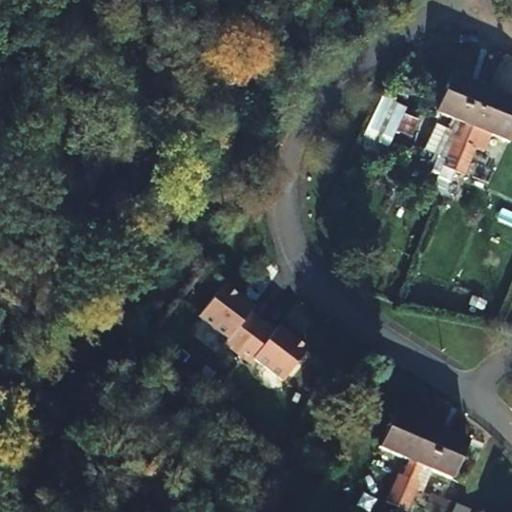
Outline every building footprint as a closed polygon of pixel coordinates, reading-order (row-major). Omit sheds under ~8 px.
[(441,169),(453,174),(487,93),(451,77),(435,114),(466,128),(458,144),(452,142),(441,169)] [(511,103),(487,93),(453,174),(464,179),(475,151),(469,149),(477,132),(507,145),(511,133),(511,103)] [(380,94),(362,135),(385,145),(403,104),(380,94)] [(500,194),(511,198),(511,165),(500,194)] [(237,352),(262,321),(248,310),(252,305),(222,281),(198,312),(228,337),(224,341),(237,352)] [(262,321),(237,352),(250,363),(254,358),(284,382),(309,351),(280,328),(276,332),(262,321)] [(394,510),(431,428),(395,412),(379,448),(409,462),(401,478),(395,476),(383,504),(394,510)] [(335,453),(350,460),(361,433),(346,427),(335,453)] [(467,443),(431,428),(394,510),(399,511),(405,511),(418,486),(413,483),(421,467),(450,480),(467,443)] [(465,511),(467,507),(454,503),(451,511),(465,511)]
